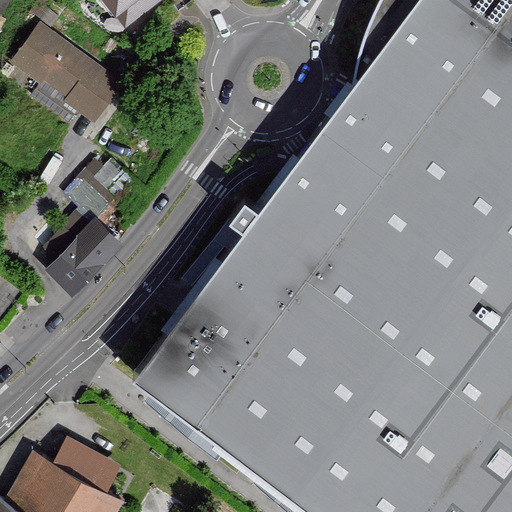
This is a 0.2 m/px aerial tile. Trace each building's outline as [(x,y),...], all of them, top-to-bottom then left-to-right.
[(109,0),(128,24),(158,0),(109,0)] [(511,511),(511,0),(388,0),(374,29),(368,51),(366,59),(362,79),(349,95),(310,144),(249,220),(237,210),(220,231),(224,235),(233,241),(135,365),(214,428),(321,511),(511,511)] [(121,77),(41,21),(16,56),(44,75),(47,71),(74,90),(71,95),(96,112),(121,77)] [(90,216),(47,264),(72,286),(116,238),(99,224),(103,219),(99,215),(94,220),(90,216)] [(70,433),(54,459),(105,487),(118,459),(70,433)] [(37,449),(12,497),(34,511),(105,511),(116,493),(105,487),(54,459),(37,449)] [(0,488),(0,511),(34,511),(12,497),(0,488)]
